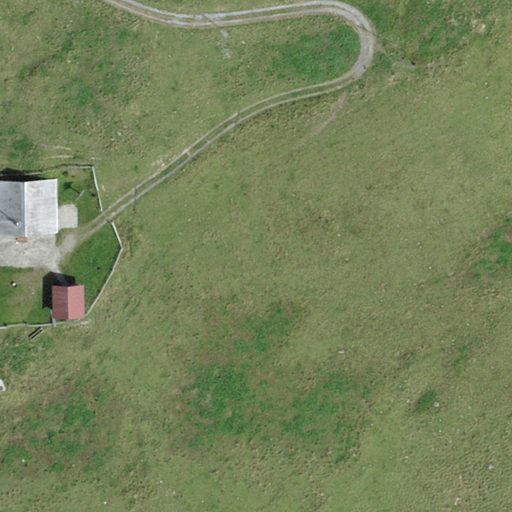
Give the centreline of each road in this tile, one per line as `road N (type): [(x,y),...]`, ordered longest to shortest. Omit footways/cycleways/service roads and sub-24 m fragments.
road 1 (track): [(71,247),(246,113),(345,81),(367,48),(361,23),(334,7),(186,20),(117,0)]
road 2 (track): [(71,247),(0,347)]
